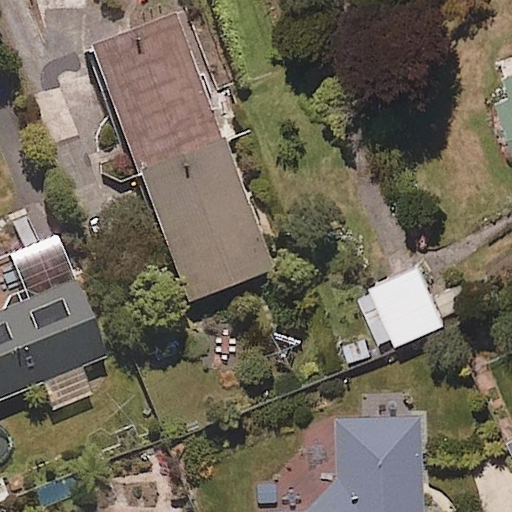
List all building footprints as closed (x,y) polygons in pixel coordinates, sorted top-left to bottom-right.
[(170,8),(85,40),(182,295),(267,263),(170,8)] [(511,62),(501,66),(507,85),(492,90),(511,155),(511,62)] [(43,229),(0,247),(0,392),(36,377),(49,406),(99,384),(86,355),(97,351),(43,229)] [(417,261),(355,287),(376,337),(390,331),(394,339),(442,319),(417,261)] [(419,511),(415,416),(330,419),(333,490),(317,491),(317,506),(256,509),(255,511),(419,511)]
